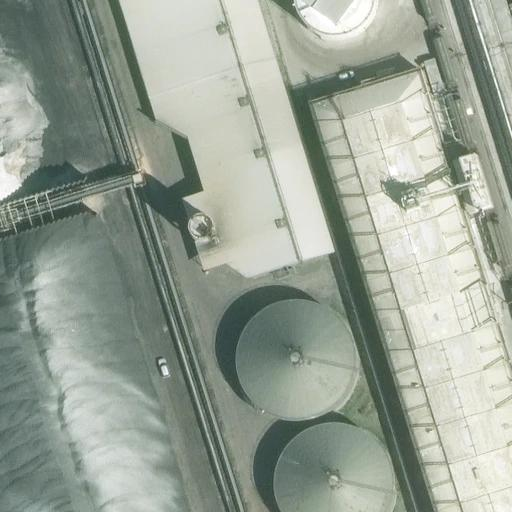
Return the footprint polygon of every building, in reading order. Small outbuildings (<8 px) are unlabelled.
[(276,63),(256,0),(116,0),(141,75),(149,100),(157,127),(189,143),(204,196),(182,203),(204,273),(226,267),(253,283),(336,258),(276,63)] [(380,9),(381,1),(380,0),(296,0),(297,6),(298,14),(302,21),(306,28),(312,34),(318,38),(326,41),(333,43),(341,43),(349,42),(357,39),(364,35),(370,30),(374,23),(378,16),(380,9)] [(511,511),(511,384),(415,69),(307,101),(437,511),(511,511)] [(356,367),(357,355),(356,344),(353,333),(348,323),(341,313),(333,306),(323,300),(312,295),(301,293),(289,293),(278,295),(267,299),(258,305),(249,313),(242,322),(237,332),(234,343),(232,354),(233,366),(236,377),(241,387),(248,396),(257,404),(266,410),(277,415),(288,417),(300,417),(311,415),(322,411),(332,405),(340,397),(347,388),(353,378),(356,367)] [(392,489),(393,478),(391,467),(388,457),(383,447),(376,438),(368,431),(358,425),(348,421),(337,418),(326,418),(315,420),(304,424),(295,429),(286,437),(279,445),(274,455),(270,466),(268,477),(269,488),(271,499),(275,509),(277,511),(383,511),(385,510),(389,500),(392,489)]
